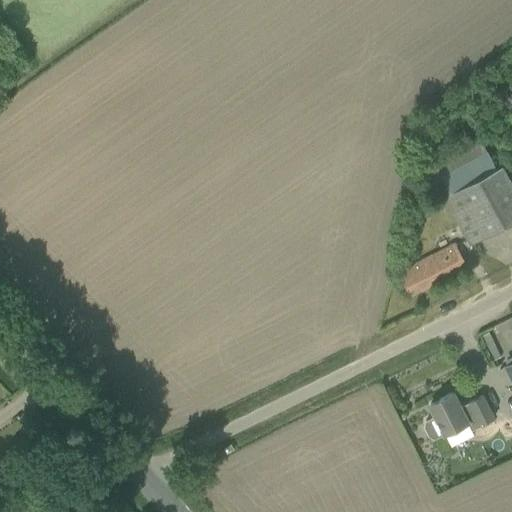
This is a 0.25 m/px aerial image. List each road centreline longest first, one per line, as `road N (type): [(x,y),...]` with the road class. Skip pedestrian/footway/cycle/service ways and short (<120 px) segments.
road 1 (unclassified): [(145,475),(511,291)]
road 2 (unclassified): [(0,327),(145,475)]
